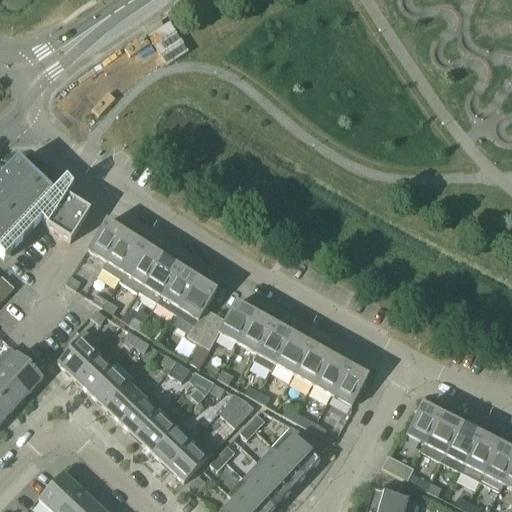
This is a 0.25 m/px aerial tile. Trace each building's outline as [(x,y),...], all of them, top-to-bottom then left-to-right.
[(0,180),(0,254),(33,220),(45,231),(69,246),(88,216),(65,201),(70,192),(64,186),(52,199),(16,164),(0,180)] [(86,255),(105,267),(123,238),(104,226),(86,255)] [(101,273),(119,285),(141,250),(123,238),(105,267),(101,273)] [(136,298),(137,296),(160,261),(141,250),(119,285),(118,286),(136,298)] [(137,296),(155,308),(178,273),(160,261),(137,296)] [(155,308),(174,320),(196,285),(178,273),(155,308)] [(79,288),(69,281),(64,289),(74,296),(79,288)] [(0,305),(12,293),(1,283),(0,284),(0,305)] [(185,341),(197,348),(214,320),(204,313),(215,297),(196,285),(174,320),(192,331),(185,341)] [(91,306),(101,313),(106,305),(96,298),(91,306)] [(106,305),(101,313),(111,319),(116,311),(106,305)] [(218,337),(236,348),(253,318),(233,307),(223,325),(214,320),(197,348),(208,355),(218,337)] [(89,323),(99,330),(104,322),(94,315),(89,323)] [(236,348),(255,358),(271,329),(253,318),(236,348)] [(128,329),(138,336),(143,328),(133,322),(128,329)] [(143,328),(138,336),(148,342),(153,335),(143,328)] [(270,376),(274,369),(290,340),(271,329),(255,358),(251,365),(270,376)] [(56,368),(72,383),(95,359),(86,350),(92,343),(82,334),(69,348),(72,350),(56,368)] [(122,344),(132,351),(137,343),(127,336),(122,344)] [(274,369),(293,379),(309,350),(290,340),(274,369)] [(137,343),(132,351),(143,357),(147,349),(137,343)] [(197,350),(187,366),(197,372),(207,356),(197,350)] [(293,379),(312,390),(328,361),(309,350),(293,379)] [(15,358),(0,374),(26,399),(42,383),(15,358)] [(72,383),(88,398),(111,373),(95,359),(72,383)] [(159,368),(170,374),(174,366),(164,360),(159,368)] [(312,390),(330,400),(347,371),(328,361),(312,390)] [(174,366),(170,374),(166,379),(180,388),(188,375),(174,366)] [(88,398),(103,413),(132,382),(116,368),(111,373),(88,398)] [(347,371),(330,400),(350,411),(360,393),(364,392),(364,387),(364,386),(366,382),(347,371)] [(0,374),(0,404),(11,415),(26,399),(0,374)] [(231,381),(220,375),(216,383),(227,389),(231,381)] [(193,378),(189,387),(195,393),(203,401),(208,396),(212,388),(193,378)] [(103,413),(119,427),(148,397),(132,382),(103,413)] [(212,388),(208,396),(218,402),(223,394),(212,388)] [(243,399),(254,404),(258,396),(248,391),(243,399)] [(258,396),(254,404),(264,410),(269,402),(258,396)] [(119,427),(135,442),(163,412),(148,397),(119,427)] [(0,404),(0,426),(11,415),(0,404)] [(405,439),(424,449),(440,420),(420,409),(417,414),(412,417),(414,420),(405,439)] [(135,442),(151,457),(179,427),(163,412),(135,442)] [(281,420),(291,425),(296,417),(285,412),(281,420)] [(296,417),(291,425),(302,431),(306,423),(296,417)] [(256,419),(247,429),(254,436),(263,426),(256,419)] [(421,457),(440,466),(459,429),(440,420),(424,449),(421,457)] [(151,457),(166,472),(195,442),(179,427),(151,457)] [(310,436),(321,442),(325,434),(315,428),(310,436)] [(254,436),(247,429),(238,438),(246,445),(254,436)] [(440,466),(459,476),(478,439),(459,429),(440,466)] [(290,432),(271,451),(303,482),(318,465),(315,462),(326,452),(290,432)] [(459,476),(478,486),(497,449),(478,439),(459,476)] [(195,442),(166,472),(182,487),(211,457),(195,442)] [(498,496),(501,489),(511,467),(511,456),(497,449),(478,486),(498,496)] [(226,451),(217,460),(225,467),(234,458),(226,451)] [(271,451),(256,467),(288,497),(303,482),(271,451)] [(225,467),(217,460),(208,469),(216,476),(225,467)] [(387,461),(380,473),(406,486),(412,473),(387,461)] [(256,467),(241,483),(272,511),(274,511),(288,497),(256,467)] [(511,467),(501,489),(511,494),(511,467)] [(37,504),(45,511),(60,511),(78,494),(62,478),(37,504)] [(187,492),(194,499),(205,488),(197,481),(187,492)] [(226,499),(232,504),(240,511),(272,511),(241,483),(226,499)] [(414,490),(425,496),(429,488),(418,483),(414,490)] [(429,488),(425,496),(436,501),(439,494),(429,488)] [(60,511),(90,511),(94,508),(78,494),(60,511)] [(371,495),(365,511),(413,511),(415,508),(371,495)] [(453,510),(456,511),(465,511),(467,508),(457,502),(453,510)]
